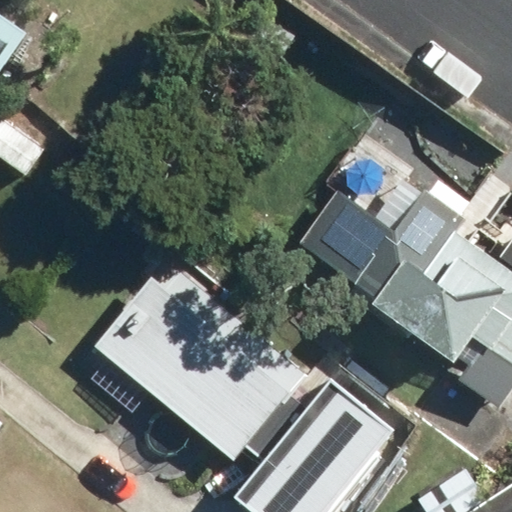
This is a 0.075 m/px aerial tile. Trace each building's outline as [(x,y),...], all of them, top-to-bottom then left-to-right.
[(0,0),(0,84),(34,34),(0,11),(0,0)] [(50,151),(0,120),(0,156),(34,177),(50,151)] [(511,263),(401,180),(372,213),(341,189),(300,243),(458,360),(479,332),(511,357),(511,263)] [(171,257),(98,347),(237,461),(311,371),(171,257)] [(336,511),(401,430),(335,379),(240,501),(254,511),(336,511)]
